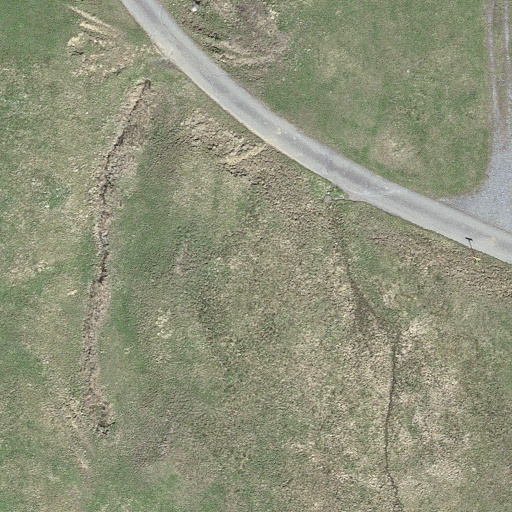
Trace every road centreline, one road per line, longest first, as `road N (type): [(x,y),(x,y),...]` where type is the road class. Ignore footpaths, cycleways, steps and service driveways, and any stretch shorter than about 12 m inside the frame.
road 1 (track): [(133,0),(294,154),(500,256)]
road 2 (track): [(511,8),(500,256)]
